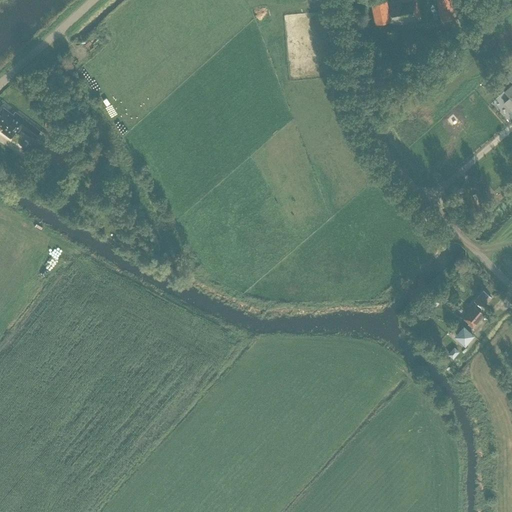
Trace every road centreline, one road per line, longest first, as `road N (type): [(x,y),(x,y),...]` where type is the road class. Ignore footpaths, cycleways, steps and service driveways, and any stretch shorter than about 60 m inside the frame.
road 1 (unclassified): [(511,285),(373,136),(357,93),(345,0)]
road 2 (unclassified): [(0,83),(99,0)]
